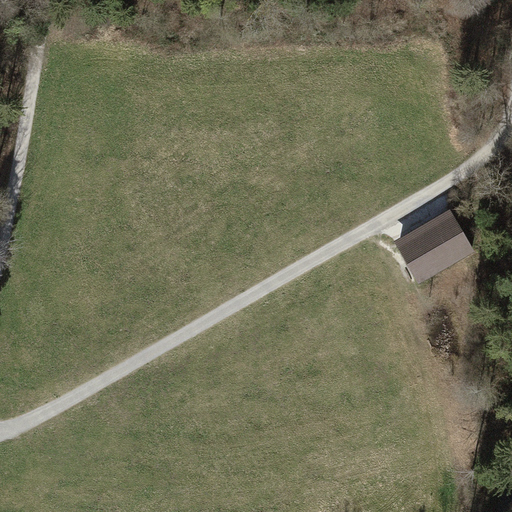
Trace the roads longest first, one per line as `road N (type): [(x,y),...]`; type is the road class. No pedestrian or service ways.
road 1 (track): [(511,128),(463,173),(91,388),(0,432)]
road 2 (track): [(42,0),(0,251)]
